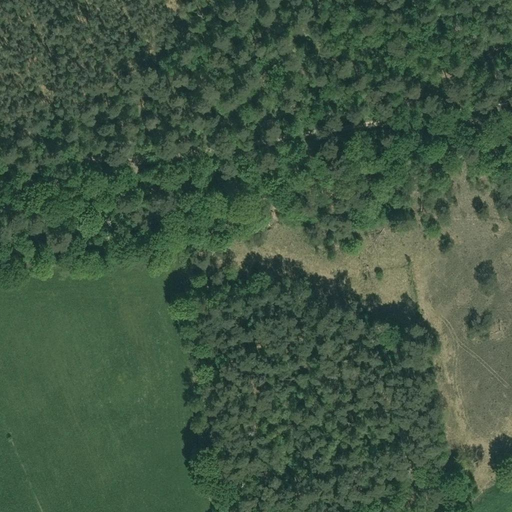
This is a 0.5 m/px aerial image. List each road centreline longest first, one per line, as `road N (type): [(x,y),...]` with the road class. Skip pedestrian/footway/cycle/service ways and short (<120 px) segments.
road 1 (track): [(0,162),(68,160),(511,97)]
road 2 (track): [(319,0),(245,90),(184,144)]
road 3 (track): [(395,113),(511,44)]
